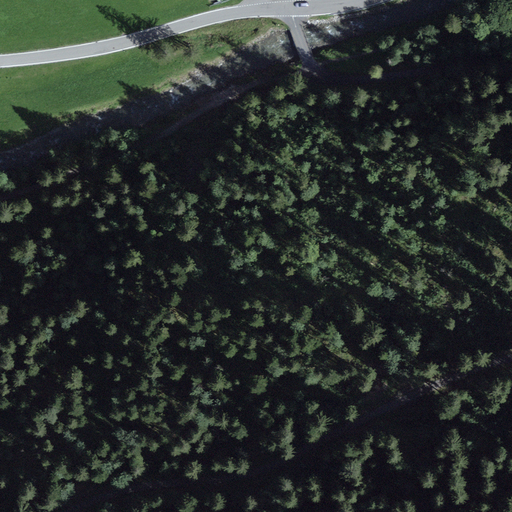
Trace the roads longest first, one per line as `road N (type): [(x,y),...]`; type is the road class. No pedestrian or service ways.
road 1 (unclassified): [(511,354),(321,433),(246,477),(118,488),(64,511)]
road 2 (tertiary): [(290,5),(236,11),(83,52),(0,60)]
road 3 (unclassified): [(511,45),(435,73),(335,82),(310,67),(290,5)]
